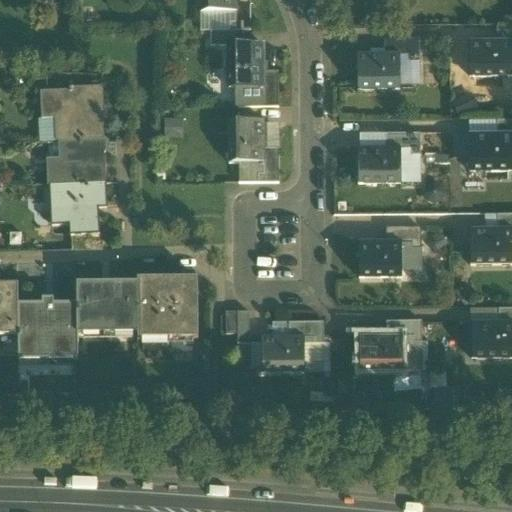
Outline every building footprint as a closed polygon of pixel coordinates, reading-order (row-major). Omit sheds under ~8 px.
[(200,0),(200,12),(234,12),(236,12),(235,0),(200,0)] [(249,0),(235,0),(236,12),(234,12),(235,23),(229,23),(229,31),(250,31),(249,0)] [(511,28),(495,29),(495,42),(510,42),(510,43),(511,43),(511,28)] [(418,61),(418,40),(384,41),(383,55),(399,55),(399,57),(410,57),(410,61),(418,61)] [(510,43),(510,42),(495,42),(468,42),(469,76),(510,75),(510,43)] [(263,45),(228,45),(228,88),(262,88),(263,88),(263,72),(263,45)] [(383,55),(356,54),(356,90),(399,90),(399,57),(399,55),(383,55)] [(278,108),(277,72),(263,72),(263,88),(262,88),(262,99),(256,99),(257,108),(278,108)] [(71,92),(41,94),(43,118),(55,117),(57,144),(62,144),(105,141),(103,88),(70,90),(71,92)] [(473,96),(455,103),(459,115),(478,109),(473,96)] [(511,121),(496,122),(496,137),(511,137),(511,138),(511,137),(511,121)] [(263,122),(228,122),(228,164),(262,164),(263,164),(263,149),(263,122)] [(419,135),(385,135),(384,149),(400,149),(400,151),(411,151),(411,156),(420,156),(419,135)] [(496,137),(469,137),(469,171),(511,171),(511,138),(511,137),(496,137)] [(105,141),(62,144),(63,165),(48,166),(49,188),(58,187),(104,185),(103,154),(106,154),(105,141)] [(277,149),(263,149),(263,164),(262,164),(262,175),(257,175),(257,185),(277,185),(277,149)] [(384,149),(357,149),(357,184),(399,184),(400,151),(400,149),(384,149)] [(104,185),(58,187),(58,203),(50,203),(51,228),(68,227),(69,237),(97,236),(96,210),(105,209),(104,185)] [(426,203),(444,205),(445,193),(427,192),(426,203)] [(511,216),(497,217),(497,231),(511,231),(511,233),(511,232),(511,216)] [(421,228),(385,229),(385,244),(400,243),(400,245),(400,271),(421,271),(421,228)] [(497,231),(469,231),(470,265),(511,265),(511,233),(511,231),(497,231)] [(385,244),(358,244),(358,278),(400,277),(400,271),(400,245),(400,243),(385,244)] [(196,281),(136,282),(136,285),(136,291),(136,335),(136,342),(197,341),(196,281)] [(136,285),(76,286),(76,307),(76,337),(136,335),(136,291),(136,285)] [(16,287),(0,286),(0,337),(16,337),(16,308),(16,287)] [(39,302),(39,307),(16,308),(16,337),(16,364),(77,363),(76,337),(76,307),(52,307),(51,302),(39,302)] [(511,310),(497,310),(496,325),(511,324),(511,310)] [(226,336),(236,336),(236,314),(225,314),(226,336)] [(249,314),(236,314),(236,336),(237,346),(249,345),(249,314)] [(321,323),(288,324),(288,338),(302,338),(302,340),(314,340),(314,345),(322,345),(321,323)] [(421,324),(387,324),(387,339),(395,339),(402,338),(402,340),(412,340),(412,344),(421,344),(421,324)] [(511,324),(496,325),(470,324),(470,359),(511,358),(511,324)] [(288,338),(260,339),(260,346),(261,368),(261,373),(302,373),(302,340),(302,338),(288,338)] [(387,339),(359,339),(359,374),(402,373),(402,340),(402,338),(395,339),(387,339)] [(402,340),(402,373),(421,373),(421,344),(412,344),(412,340),(402,340)] [(261,368),(260,346),(250,346),(250,368),(261,368)]
